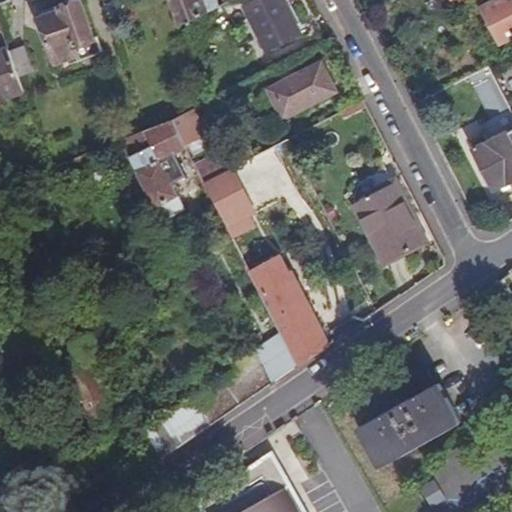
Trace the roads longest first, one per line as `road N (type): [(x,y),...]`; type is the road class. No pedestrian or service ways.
road 1 (residential): [(124,511),(473,271)]
road 2 (residential): [(333,0),(473,271)]
